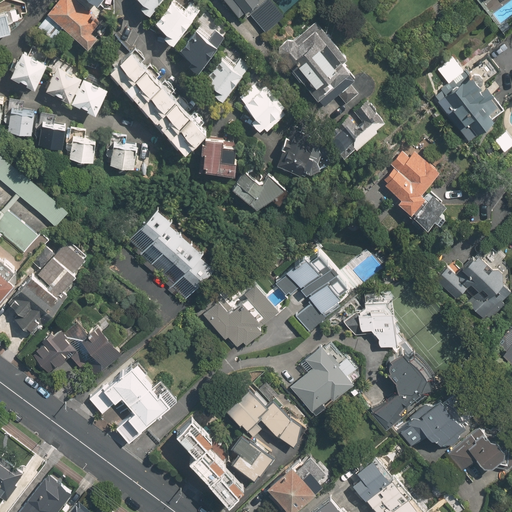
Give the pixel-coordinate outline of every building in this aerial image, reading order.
[(0,2),(0,24),(15,20),(9,0),(0,2)] [(101,22),(75,0),(57,0),(48,11),(90,47),(99,36),(93,31),(101,22)] [(151,13),(160,0),(141,0),(144,2),(141,6),(151,13)] [(168,31),(166,34),(175,41),(200,8),(191,1),(185,9),(172,0),(170,0),(155,21),(168,31)] [(228,0),(240,12),(253,0),(228,0)] [(277,19),(286,10),(275,0),(262,0),(249,13),(269,33),(280,22),(277,19)] [(337,91),(347,102),(360,90),(350,79),(355,75),(342,61),(349,55),(317,20),(296,38),(295,38),(294,38),(293,38),(292,37),(291,37),(290,38),(289,38),(288,38),(287,38),(286,39),(285,39),(284,40),(283,40),(283,41),(282,41),(282,42),(281,43),(280,44),(280,45),(280,46),(279,46),(279,47),(279,48),(279,49),(279,50),(279,51),(279,52),(279,53),(324,103),(337,91)] [(198,69),(225,35),(216,28),(212,34),(199,25),(181,48),(193,57),(190,62),(198,69)] [(23,38),(9,64),(36,78),(49,51),(23,38)] [(127,84),(148,65),(142,58),(145,56),(135,46),(123,57),(123,56),(122,55),(122,54),(121,54),(120,53),(119,53),(118,53),(117,53),(116,53),(115,53),(114,54),(113,55),(113,56),(112,57),(112,58),(112,59),(113,60),(113,61),(114,62),(115,63),(116,63),(111,68),(127,84)] [(61,53),(49,80),(99,101),(110,74),(61,53)] [(224,98),(250,63),(241,56),(233,66),(221,57),(206,77),(217,86),(214,91),(224,98)] [(462,127),(471,137),(506,108),(492,91),(499,86),(495,81),(488,86),(475,70),(468,76),(451,56),(438,67),(450,81),(433,94),(449,113),(455,108),(467,123),(462,127)] [(142,101),(163,81),(154,71),(156,69),(150,63),(148,65),(127,84),(142,101)] [(156,116),(178,97),(172,91),(175,89),(166,79),(163,81),(142,101),(156,116)] [(264,124),(267,128),(281,117),(277,112),(286,105),(267,82),(259,88),(255,83),(240,94),(255,113),(251,116),(260,127),(264,124)] [(172,133),(193,113),(187,107),(190,104),(181,94),(178,97),(156,116),(172,133)] [(13,99),(9,123),(33,126),(37,102),(13,99)] [(330,137),(345,154),(383,120),(364,99),(339,121),(343,125),(330,137)] [(40,109),(34,136),(59,141),(65,114),(40,109)] [(187,149),(208,129),(203,124),(206,121),(196,111),(193,113),(172,133),(187,149)] [(279,163),(312,175),(322,148),(314,146),(318,134),(292,125),(279,163)] [(74,132),(72,151),(96,154),(98,135),(74,132)] [(202,150),(207,150),(206,166),(235,167),(237,137),(207,136),(207,140),(203,140),(202,150)] [(116,139),(113,158),(134,161),(137,142),(116,139)] [(0,145),(0,171),(57,220),(71,204),(0,145)] [(439,170),(411,146),(406,152),(401,148),(389,163),(393,167),(383,179),(402,195),(398,200),(412,212),(426,194),(422,191),(439,170)] [(287,188),(283,186),(266,171),(264,173),(253,163),(236,186),(256,202),(270,194),(279,200),(287,188)] [(443,210),(440,208),(447,200),(434,189),(415,212),(428,223),(433,216),(436,219),(443,210)] [(158,206),(125,244),(147,263),(144,267),(160,281),(163,277),(189,300),(222,261),(158,206)] [(10,208),(0,219),(0,228),(24,249),(39,232),(10,208)] [(9,302),(20,311),(13,320),(32,336),(43,322),(38,319),(48,307),(52,311),(68,292),(63,288),(87,258),(66,241),(40,273),(35,270),(9,302)] [(339,289),(349,280),(319,248),(309,257),(304,252),(276,279),(290,293),(301,283),(315,298),(296,316),(308,328),(344,294),(339,289)] [(504,281),(509,277),(496,261),(491,265),(479,251),(455,271),(452,267),(441,277),(458,297),(473,284),(479,292),(468,301),(480,316),(511,290),(504,281)] [(0,297),(17,277),(10,271),(0,262),(0,297)] [(264,326),(260,322),(272,311),(276,316),(283,309),(255,278),(225,305),(216,296),(203,308),(227,335),(230,332),(239,342),(244,337),(248,341),(264,326)] [(382,284),(383,296),(375,296),(366,297),(367,305),(361,309),(359,305),(344,317),(357,335),(370,325),(371,325),(378,332),(379,344),(397,342),(391,283),(382,284)] [(49,370),(71,351),(83,365),(89,359),(99,371),(123,351),(99,323),(88,333),(77,320),(66,329),(64,326),(56,333),(53,330),(42,339),(45,343),(34,352),(49,370)] [(511,322),(510,321),(499,340),(506,348),(503,352),(511,360),(511,364),(508,368),(511,371),(511,322)] [(336,365),(346,357),(331,339),(300,366),(305,372),(291,385),(311,409),(347,378),(336,365)] [(382,398),(380,395),(368,406),(391,432),(395,428),(435,392),(425,380),(431,375),(404,345),(383,363),(400,382),(382,398)] [(131,440),(173,403),(172,401),(177,396),(161,377),(155,382),(132,356),(89,395),(103,410),(112,401),(116,406),(122,400),(130,408),(124,414),(126,417),(118,424),(131,440)] [(261,416),(267,422),(277,432),(295,443),(300,422),(276,396),(270,402),(253,384),(228,407),(255,434),(263,427),(256,420),(261,416)] [(440,441),(454,443),(464,434),(459,429),(464,425),(435,392),(395,428),(410,445),(429,429),(440,441)] [(228,498),(244,483),(207,442),(215,435),(194,412),(177,428),(196,449),(190,455),(228,498)] [(484,464),(490,465),(489,477),(505,479),(507,465),(509,465),(511,461),(511,434),(506,428),(483,430),(479,425),(444,454),(460,472),(478,457),(484,464)] [(272,453),(243,432),(234,446),(241,450),(234,460),(256,476),(272,453)] [(293,461),(267,483),(290,510),(331,475),(310,451),(295,464),(293,461)] [(392,474),(373,455),(357,470),(361,474),(353,482),(367,497),(379,510),(384,504),(388,508),(383,511),(427,511),(407,490),(392,474)] [(0,493),(8,499),(23,478),(0,460),(0,493)] [(17,511),(54,511),(72,492),(50,474),(29,498),(17,511)] [(345,511),(331,495),(314,509),(317,511),(345,511)] [(93,511),(81,501),(71,511),(93,511)]
